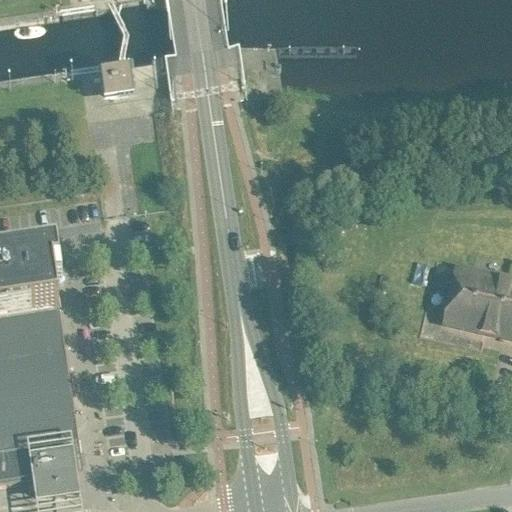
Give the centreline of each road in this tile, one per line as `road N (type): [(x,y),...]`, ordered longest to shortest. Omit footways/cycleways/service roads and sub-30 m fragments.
road 1 (tertiary): [(237,294),(193,0)]
road 2 (tertiary): [(293,511),(279,414),(237,294)]
road 3 (tertiary): [(237,294),(241,419),(255,511)]
